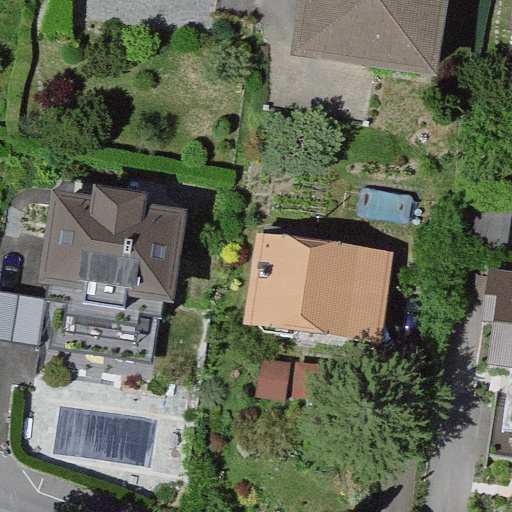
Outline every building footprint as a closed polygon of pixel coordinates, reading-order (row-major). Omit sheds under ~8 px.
[(455,0),(306,0),(300,40),(295,71),(371,83),(441,94),(455,0)] [(372,127),(371,83),(295,71),(300,40),(271,39),(275,122),(372,127)] [(44,283),(169,300),(182,212),(145,207),(146,198),(97,191),(95,202),(56,196),(44,283)] [(511,205),(462,199),(455,243),(511,251),(511,205)] [(402,262),(260,248),(251,340),(393,354),(402,262)] [(15,292),(0,290),(0,340),(8,343),(35,345),(42,297),(15,292)] [(511,302),(493,299),(486,349),(496,350),(490,391),(511,394),(511,302)]
